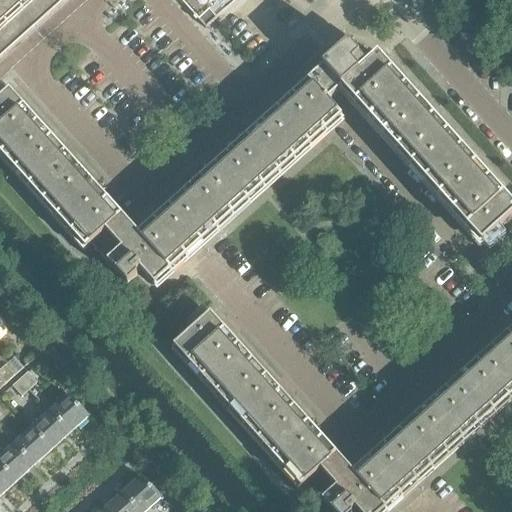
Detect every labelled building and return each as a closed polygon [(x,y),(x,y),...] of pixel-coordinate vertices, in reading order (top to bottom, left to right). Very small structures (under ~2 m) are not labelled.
[(0,0),(0,60),(67,0),(0,0)] [(180,0),(199,21),(223,0),(180,0)] [(324,70),(343,90),(483,247),(511,220),(511,206),(378,58),(367,68),(349,47),(324,70)] [(324,70),(140,236),(172,272),(342,118),(329,103),(343,90),(324,70)] [(172,272),(140,236),(10,93),(0,102),(0,156),(86,251),(92,246),(128,286),(138,278),(136,276),(141,272),(145,276),(142,279),(148,285),(151,283),(155,287),(172,272)] [(0,329),(3,327),(6,332),(15,324),(0,307),(0,329)] [(385,511),(387,511),(354,474),(212,315),(174,349),(301,490),(306,485),(330,511),(353,511),(356,510),(357,511),(385,511)] [(511,332),(354,474),(387,511),(511,398),(511,332)] [(15,358),(8,364),(18,374),(24,368),(15,358)] [(0,389),(18,374),(8,364),(0,371),(0,389)] [(29,373),(22,379),(31,389),(38,383),(29,373)] [(31,389),(22,379),(13,387),(22,397),(31,389)] [(68,397),(51,412),(71,434),(88,418),(68,397)] [(51,412),(33,428),(53,451),(71,434),(51,412)] [(33,428),(16,445),(36,467),(53,451),(33,428)] [(16,445),(0,458),(0,462),(18,483),(36,467),(16,445)] [(0,462),(0,499),(18,483),(0,462)] [(140,478),(123,493),(139,511),(147,511),(161,500),(140,478)] [(139,511),(123,493),(106,510),(107,511),(139,511)]
